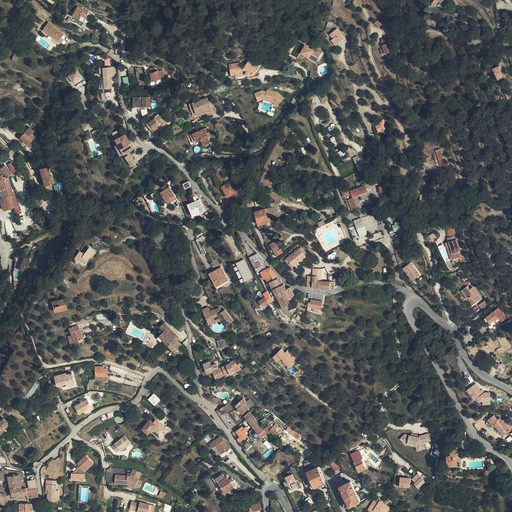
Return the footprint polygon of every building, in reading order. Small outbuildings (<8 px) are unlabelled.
[(72,18),(70,21),(81,27),(84,23),(83,22),(89,13),(78,6),(72,16),(73,16),(72,18)] [(436,26),(438,19),(427,16),(426,24),(436,26)] [(48,22),(42,30),(58,42),(61,37),(64,34),(48,22)] [(333,39),(337,44),(344,38),(337,29),(330,35),(333,39)] [(383,49),(385,54),(393,51),(390,43),(383,46),(383,49)] [(310,57),(317,60),(321,53),(313,49),(313,51),(310,50),(304,47),(300,54),(309,59),(310,57)] [(240,63),(230,65),(232,76),(235,75),(236,77),(245,75),(248,75),(249,75),(250,74),(250,73),(249,72),(251,69),(255,72),(258,67),(255,64),(254,65),(249,61),(243,69),(242,68),(241,68),(240,63)] [(115,66),(102,67),(104,89),(113,89),(112,75),(116,75),(115,66)] [(498,80),(505,77),(499,66),(493,69),(498,80)] [(154,80),(161,78),(158,70),(156,71),(155,67),(150,69),(154,80)] [(67,75),(74,85),(83,79),(76,69),(67,75)] [(283,98),(276,93),(266,90),(265,92),(261,91),(254,96),(259,103),(263,100),(264,100),(274,103),(275,103),(277,106),(283,98)] [(324,91),(320,93),(325,102),(328,100),(324,91)] [(150,96),(133,97),(134,107),(150,107),(150,96)] [(206,111),(215,108),(212,100),(209,101),(208,98),(189,104),(193,116),(196,115),(196,114),(206,110),(206,111)] [(215,109),(215,108),(206,111),(206,110),(196,114),(196,115),(193,116),(194,119),(212,114),(211,111),(215,109)] [(155,118),(149,122),(153,127),(150,129),(153,133),(159,129),(156,126),(159,124),(158,123),(161,121),(166,118),(163,113),(155,119),(155,118)] [(379,121),(380,124),(375,126),(378,133),(387,129),(384,119),(379,121)] [(27,145),(35,137),(31,133),(33,131),(30,128),(20,138),(27,145)] [(114,138),(115,139),(122,136),(119,129),(112,133),(114,138)] [(205,129),(193,134),(196,142),(201,139),(203,145),(210,142),(207,136),(208,136),(207,133),(205,129)] [(115,146),(120,156),(123,154),(120,149),(130,144),(131,143),(125,134),(122,136),(115,139),(118,144),(115,146)] [(120,149),(123,154),(126,152),(128,155),(125,157),(128,162),(131,166),(132,165),(134,168),(137,166),(135,163),(136,163),(136,162),(133,158),(130,153),(129,151),(133,149),(130,144),(120,149)] [(440,149),(435,150),(440,167),(445,165),(440,149)] [(358,156),(353,159),(359,172),(365,169),(358,156)] [(18,173),(13,162),(8,164),(13,175),(18,173)] [(125,165),(130,172),(134,168),(132,165),(131,166),(128,162),(126,164),(125,165)] [(11,174),(5,166),(0,169),(4,175),(5,174),(7,177),(11,174)] [(45,186),(53,183),(52,180),(48,167),(40,169),(41,173),(45,186)] [(219,169),(216,170),(217,172),(216,173),(220,181),(224,179),(219,169)] [(4,210),(14,207),(18,206),(14,193),(13,194),(8,178),(6,179),(6,177),(3,177),(2,175),(0,175),(0,189),(2,197),(1,198),(0,198),(4,210)] [(225,185),(223,186),(228,196),(237,192),(232,182),(227,184),(227,183),(225,184),(225,185)] [(365,186),(351,192),(352,195),(350,195),(354,206),(356,205),(358,210),(361,209),(359,203),(369,198),(365,186)] [(175,199),(169,187),(161,192),(167,203),(175,199)] [(200,199),(190,204),(195,216),(205,211),(200,199)] [(268,216),(266,209),(255,212),(259,228),(270,225),(268,216)] [(366,230),(376,227),(372,214),(362,218),(366,230)] [(361,218),(354,221),(360,237),(367,234),(361,218)] [(401,230),(399,222),(392,224),(393,231),(401,230)] [(161,248),(169,242),(162,232),(154,238),(161,248)] [(452,254),(450,254),(452,260),(461,257),(459,252),(460,251),(455,235),(448,238),(449,242),(446,243),(448,248),(450,247),(452,254)] [(280,250),(275,241),(270,244),(273,249),(275,248),(277,251),(280,250)] [(266,269),(263,260),(263,259),(248,242),(243,244),(244,246),(248,253),(258,273),(261,272),(261,271),(266,269)] [(248,253),(244,246),(239,249),(243,255),(248,253)] [(85,259),(87,261),(95,251),(89,247),(85,252),(84,254),(82,252),(80,250),(75,257),(82,263),(83,261),(85,259)] [(275,248),(273,249),(277,256),(281,253),(280,250),(277,251),(275,248)] [(299,249),(287,258),(293,266),(305,256),(299,249)] [(29,274),(30,265),(25,260),(24,263),(17,262),(16,272),(22,273),(29,274)] [(411,263),(404,269),(413,280),(420,275),(411,263)] [(252,276),(255,275),(249,264),(246,265),(252,276)] [(221,267),(210,273),(217,287),(228,281),(221,267)] [(278,278),(270,267),(266,269),(261,271),(261,272),(266,282),(272,293),(271,293),(274,298),(276,297),(277,300),(279,299),(270,282),(278,278)] [(257,279),(255,275),(252,276),(251,276),(254,281),(246,284),(248,289),(257,285),(255,280),(257,279)] [(313,287),(313,288),(325,289),(334,289),(334,282),(318,281),(318,276),(310,276),(309,287),(313,287)] [(282,285),(278,278),(270,282),(279,299),(283,307),(289,304),(287,304),(285,300),(291,297),(295,295),(291,287),(287,289),(284,284),(282,285)] [(467,299),(468,298),(470,297),(475,303),(481,299),(472,287),(470,289),(467,286),(461,291),(467,299)] [(267,292),(260,296),(262,299),(260,301),(263,307),(272,301),(271,300),(272,299),(267,292)] [(55,312),(67,309),(65,299),(52,301),(55,312)] [(323,301),(306,299),(305,302),(309,303),(308,307),(321,309),(323,301)] [(485,301),(479,305),(482,310),(488,305),(485,301)] [(219,314),(228,323),(234,318),(224,308),(223,310),(220,306),(216,310),(214,309),(210,310),(209,306),(203,309),(207,319),(219,314)] [(291,316),(294,313),(293,312),(295,310),(293,307),(286,314),(289,317),(291,316)] [(499,307),(486,317),(490,323),(494,321),(495,323),(500,319),(501,322),(506,318),(499,307)] [(110,311),(95,313),(96,317),(96,320),(110,318),(110,311)] [(210,324),(221,319),(219,314),(207,319),(210,324)] [(227,325),(228,323),(219,314),(221,319),(227,325)] [(83,338),(76,322),(72,323),(72,325),(70,326),(70,328),(69,328),(72,335),(68,336),(70,343),(83,338)] [(159,336),(163,340),(173,331),(164,323),(160,327),(164,331),(160,335),(159,334),(158,335),(159,336)] [(173,331),(163,340),(175,352),(182,345),(176,338),(178,336),(173,331)] [(224,340),(218,341),(220,348),(226,347),(224,340)] [(281,350),(272,358),(277,363),(281,359),(283,361),(282,362),(289,369),(295,363),(294,361),(297,358),(289,349),(285,353),(281,350)] [(237,365),(235,359),(230,361),(231,362),(222,367),(225,374),(229,372),(230,374),(238,370),(236,365),(237,365)] [(204,364),(205,367),(206,369),(208,373),(209,374),(211,373),(210,372),(211,372),(214,371),(219,369),(217,364),(212,366),(211,365),(211,364),(210,361),(204,364)] [(503,368),(504,367),(499,364),(498,365),(495,362),(491,368),(492,368),(491,370),(499,375),(501,372),(502,373),(504,369),(503,368)] [(95,376),(108,376),(108,368),(103,368),(103,366),(95,366),(95,376)] [(222,367),(219,369),(214,371),(217,378),(225,375),(225,374),(222,367)] [(57,386),(62,385),(66,384),(74,382),(72,373),(66,374),(66,373),(54,376),(57,386)] [(476,384),(467,391),(473,400),(472,400),(473,401),(475,400),(482,406),(490,405),(490,392),(484,393),(482,389),(481,391),(476,384)] [(23,400),(26,404),(36,389),(33,387),(23,400)] [(154,394),(148,399),(155,406),(160,401),(160,400),(154,394)] [(79,414),(84,411),(92,407),(87,399),(83,401),(81,403),(74,406),(79,414)] [(244,404),(249,408),(254,404),(249,399),(247,401),(244,404)] [(19,413),(26,404),(23,400),(15,411),(19,413)] [(231,401),(223,406),(228,413),(235,407),(231,401)] [(236,406),(238,409),(244,404),(241,401),(236,406)] [(217,402),(213,405),(216,410),(221,407),(217,402)] [(416,403),(415,404),(414,404),(413,405),(413,406),(412,407),(412,408),(412,409),(413,410),(413,411),(414,411),(415,412),(416,413),(417,413),(418,413),(419,412),(420,412),(421,411),(421,410),(422,409),(422,408),(422,407),(422,406),(421,405),(420,404),(419,403),(418,403),(417,403),(416,403)] [(238,409),(243,414),(249,408),(244,404),(238,409)] [(217,411),(216,410),(216,411),(230,430),(236,424),(228,413),(223,406),(217,411)] [(254,428),(259,424),(252,415),(247,418),(254,428)] [(497,422),(496,420),(493,416),(488,421),(493,426),(494,425),(497,422)] [(0,431),(8,423),(8,422),(4,418),(0,422),(0,431)] [(503,436),(510,430),(505,425),(502,421),(500,418),(496,420),(497,422),(494,425),(503,436)] [(150,420),(147,424),(143,429),(149,433),(151,430),(161,438),(168,430),(156,420),(154,423),(150,420)] [(8,423),(0,431),(0,435),(9,425),(8,423)] [(264,430),(259,424),(254,428),(259,434),(263,430),(264,430)] [(270,430),(270,431),(275,436),(281,429),(275,424),(272,429),(270,430)] [(238,439),(240,442),(248,436),(245,433),(249,430),(246,426),(244,428),(242,426),(236,431),(241,436),(238,439)] [(289,428),(287,430),(291,433),(290,434),(296,438),(296,437),(299,439),(301,436),(289,428)] [(266,433),(263,430),(259,434),(256,437),(259,440),(266,433)] [(233,446),(224,433),(221,436),(230,448),(233,446)] [(405,434),(400,439),(405,447),(406,445),(415,447),(417,452),(425,449),(424,444),(431,441),(429,434),(419,436),(419,438),(418,437),(418,435),(412,433),(411,436),(410,436),(410,435),(405,434)] [(124,435),(111,447),(117,454),(131,443),(124,435)] [(230,448),(221,436),(209,444),(212,448),(216,446),(221,454),(230,448)] [(385,444),(379,438),(376,442),(383,448),(385,444)] [(3,446),(4,449),(12,442),(10,440),(3,446)] [(216,446),(212,448),(218,456),(221,454),(216,446)] [(456,460),(459,457),(455,449),(451,452),(453,455),(449,458),(447,462),(450,466),(456,466),(456,461),(456,460)] [(14,464),(17,462),(11,454),(8,456),(14,464)] [(93,463),(86,455),(77,463),(79,466),(73,473),(71,473),(71,480),(82,480),(82,473),(85,473),(85,471),(93,463)] [(366,468),(361,459),(355,461),(354,462),(359,472),(366,468)] [(503,465),(502,466),(501,466),(500,467),(500,469),(500,470),(501,472),(502,472),(503,473),(505,473),(506,473),(507,472),(508,471),(508,470),(509,468),(508,467),(507,466),(507,465),(505,465),(503,465)] [(317,467),(308,471),(314,487),(324,483),(317,467)] [(28,481),(27,479),(24,479),(23,472),(8,470),(7,469),(7,468),(6,468),(5,469),(5,471),(0,471),(1,479),(4,478),(4,480),(7,480),(8,480),(10,488),(21,486),(20,483),(28,481)] [(138,480),(141,473),(134,469),(131,475),(131,476),(128,475),(116,474),(115,482),(127,483),(134,487),(135,486),(138,480)] [(314,487),(308,471),(305,472),(312,488),(314,487)] [(218,483),(226,493),(234,487),(231,482),(227,477),(226,478),(221,472),(214,477),(218,483)] [(34,474),(26,475),(27,479),(28,481),(28,487),(21,488),(21,486),(10,488),(11,496),(26,494),(27,498),(28,498),(38,496),(37,491),(36,491),(36,486),(37,486),(34,474)] [(284,477),(288,485),(296,481),(292,474),(284,477)] [(411,478),(400,477),(400,486),(410,487),(411,478)] [(416,482),(414,484),(418,488),(425,482),(421,477),(416,482)] [(231,482),(234,487),(235,488),(240,485),(236,479),(231,482)] [(47,501),(55,501),(56,490),(56,480),(47,480),(46,490),(48,490),(47,494),(47,501)] [(336,489),(345,508),(361,501),(351,481),(346,484),(342,485),(340,486),(336,489)] [(217,485),(223,494),(226,493),(218,483),(217,485)] [(375,498),(367,511),(368,511),(387,511),(390,508),(375,498)] [(139,511),(147,511),(149,504),(139,501),(139,503),(135,502),(133,510),(139,511)] [(251,511),(262,509),(260,503),(249,505),(251,511)]
